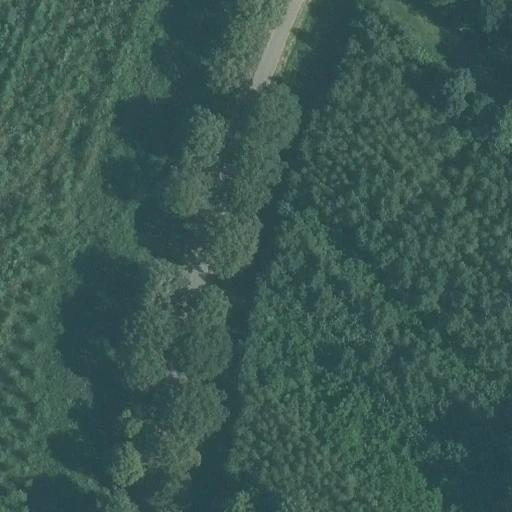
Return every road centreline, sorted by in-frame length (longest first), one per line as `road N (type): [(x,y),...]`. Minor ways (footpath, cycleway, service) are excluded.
road 1 (tertiary): [(151,511),(182,330),(254,92),(295,0)]
road 2 (track): [(511,109),(394,0)]
